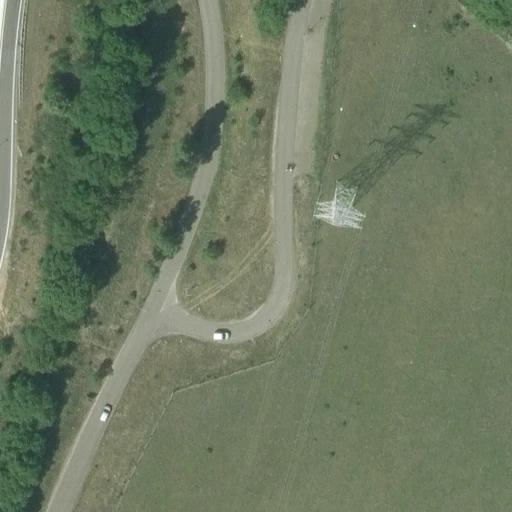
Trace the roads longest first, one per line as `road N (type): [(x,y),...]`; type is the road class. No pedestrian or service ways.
road 1 (unclassified): [(150,310),(228,334),(273,310),(283,275),(286,114),(300,0)]
road 2 (unclassified): [(150,310),(209,139),(214,60),(205,0)]
road 3 (unknown): [(10,0),(0,225)]
road 4 (unclassified): [(57,511),(150,310)]
